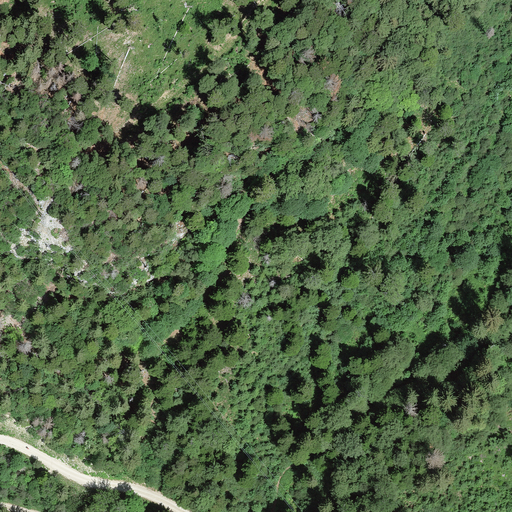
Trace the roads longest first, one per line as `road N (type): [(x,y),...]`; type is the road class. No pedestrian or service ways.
road 1 (track): [(269,0),(229,48),(105,148)]
road 2 (track): [(185,511),(76,475),(0,435)]
